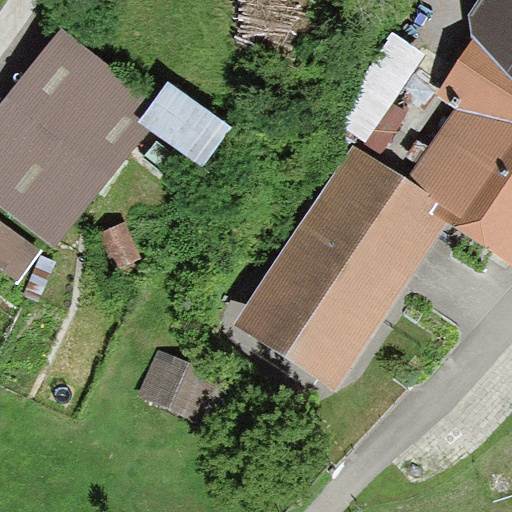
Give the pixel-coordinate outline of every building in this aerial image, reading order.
[(0,123),(0,197),(48,234),(143,108),(197,149),(227,109),(175,70),(153,100),(66,35),(0,123)] [(332,135),(510,256),(511,253),(511,37),(475,93),(397,40),(332,135)] [(245,323),(331,382),(442,221),(357,162),(245,323)] [(96,232),(110,264),(138,251),(123,219),(96,232)] [(0,267),(10,275),(31,246),(0,223),(0,267)] [(161,363),(145,403),(187,420),(203,380),(161,363)]
